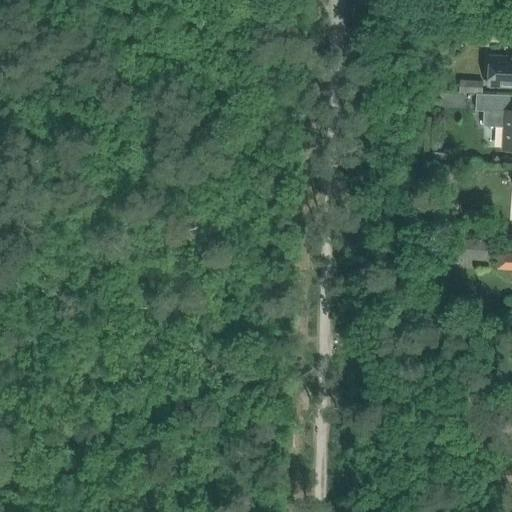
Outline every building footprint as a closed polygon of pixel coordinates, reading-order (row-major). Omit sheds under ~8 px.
[(511,57),(490,57),(488,86),(511,87),(511,57)] [(459,94),(482,95),(482,80),(460,79),(459,94)] [(511,96),(477,95),(476,110),(484,110),(484,126),(504,127),(503,149),(511,149),(511,96)] [(444,164),(445,151),(432,150),(431,163),(444,164)] [(446,257),(488,261),(490,243),(447,240),(446,257)] [(511,254),(498,254),(497,268),(511,269),(511,254)]
